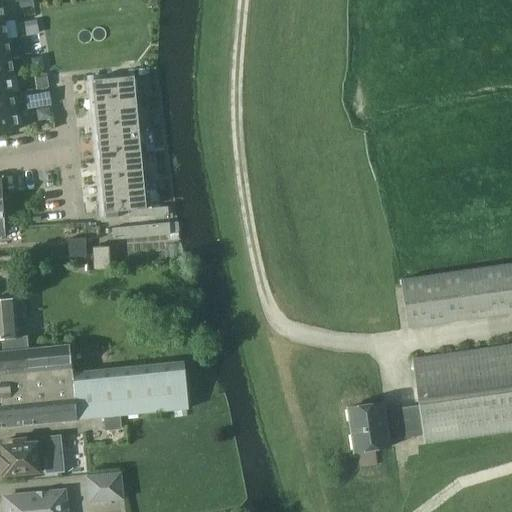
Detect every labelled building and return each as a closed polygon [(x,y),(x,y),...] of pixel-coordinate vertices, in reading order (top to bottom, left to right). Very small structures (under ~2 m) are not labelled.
[(24,22),(27,36),(39,34),(36,20),(24,22)] [(0,59),(11,58),(8,40),(0,41),(0,59)] [(34,57),(36,71),(45,70),(43,56),(34,57)] [(14,76),(11,58),(0,59),(0,77),(9,75),(9,76),(14,76)] [(34,76),(36,90),(48,87),(46,74),(34,76)] [(0,95),(12,93),(9,76),(9,75),(0,77),(0,95)] [(100,75),(87,76),(90,108),(137,104),(135,77),(100,80),(100,75)] [(0,114),(15,111),(12,93),(0,95),(0,114)] [(49,93),(26,97),(28,110),(51,106),(49,93)] [(140,131),(137,104),(90,108),(92,135),(140,131)] [(50,118),(49,108),(37,111),(38,116),(42,119),(50,118)] [(0,132),(19,129),(15,111),(0,114),(0,132)] [(94,162),(142,158),(140,131),(92,135),(94,162)] [(94,162),(97,189),(145,185),(142,158),(94,162)] [(129,210),(139,209),(147,208),(145,185),(97,189),(99,218),(106,218),(119,216),(119,212),(129,211),(129,210)] [(168,206),(158,207),(159,215),(169,214),(168,206)] [(158,207),(148,208),(149,216),(159,215),(158,207)] [(148,208),(147,208),(139,209),(139,217),(149,216),(148,208)] [(129,210),(129,211),(129,218),(139,217),(139,209),(129,210)] [(152,224),(153,236),(162,235),(161,223),(152,224)] [(162,235),(171,235),(170,223),(161,223),(162,235)] [(144,237),(153,236),(152,224),(143,225),(144,237)] [(134,226),(135,238),(144,237),(143,225),(134,226)] [(126,239),(135,238),(134,226),(125,227),(126,239)] [(112,228),(113,234),(113,236),(124,235),(125,239),(126,239),(125,227),(112,228)] [(86,238),(68,239),(69,257),(87,256),(86,238)] [(93,269),(111,269),(110,246),(92,247),(93,269)] [(511,263),(402,280),(409,328),(511,312),(511,263)] [(0,338),(2,339),(3,351),(28,348),(27,336),(19,336),(17,318),(27,317),(25,298),(0,300),(0,338)] [(0,428),(77,421),(77,419),(188,408),(184,362),(72,373),(70,344),(28,348),(3,351),(0,350),(0,428)] [(390,447),(389,440),(424,435),(425,443),(511,430),(511,345),(413,359),(420,406),(384,411),(383,403),(349,408),(355,452),(390,447)] [(4,456),(0,457),(2,474),(39,471),(44,470),(44,469),(46,469),(47,474),(65,472),(62,435),(41,437),(41,442),(38,442),(37,437),(32,438),(7,440),(8,446),(3,447),(4,456)] [(88,478),(90,501),(122,498),(120,475),(88,478)] [(66,511),(65,491),(5,497),(5,501),(3,504),(3,511),(66,511)]
